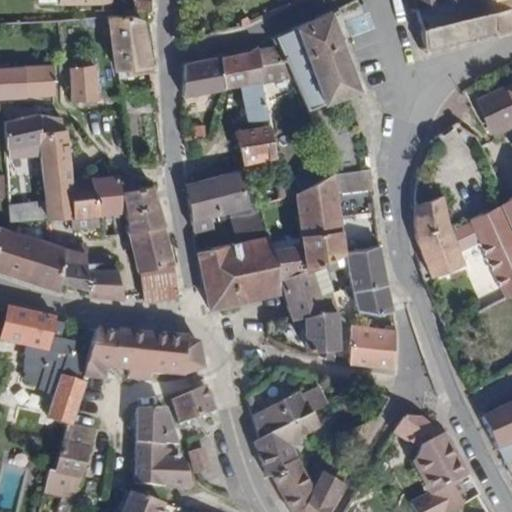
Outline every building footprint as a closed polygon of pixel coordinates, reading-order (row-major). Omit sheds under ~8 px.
[(511,0),(411,0),(423,50),(511,26),(511,0)] [(150,12),(151,2),(134,2),(134,12),(146,12),(150,12)] [(310,68),(322,103),(357,90),(329,12),(296,27),(305,54),(310,68)] [(134,18),(104,18),(115,71),(122,70),(123,80),(150,75),(139,18),(134,18)] [(268,77),(291,74),(286,62),(275,37),(272,38),(267,41),(270,48),(250,53),(219,59),(222,89),(240,86),(246,120),(265,116),(273,115),(268,77)] [(291,74),(306,109),(322,103),(310,68),(305,54),(286,62),(291,74)] [(222,89),(219,59),(184,66),(183,96),(201,93),(222,89)] [(0,97),(2,98),(51,95),(51,64),(0,65),(0,97)] [(68,67),(69,104),(95,100),(93,67),(68,67)] [(122,70),(115,71),(117,81),(123,80),(122,70)] [(511,84),(475,100),(488,132),(490,131),(493,139),(503,133),(511,128),(511,84)] [(60,118),(39,119),(40,134),(65,133),(65,130),(61,130),(60,118)] [(39,119),(4,122),(6,156),(41,154),(40,134),(39,119)] [(202,125),(183,126),(183,141),(202,139),(202,125)] [(274,157),(267,125),(235,133),(243,165),(274,157)] [(40,134),(41,154),(43,180),(45,204),(46,220),(70,219),(70,180),(65,133),(40,134)] [(23,156),(22,175),(38,175),(38,157),(23,156)] [(334,173),(331,170),(310,186),(302,191),(297,195),(295,197),(303,240),(337,229),(335,216),(332,193),(370,187),(367,167),(334,173)] [(240,171),(213,177),(221,215),(226,213),(230,212),(237,211),(248,208),(240,171)] [(304,173),(290,183),(297,195),(302,191),(310,186),(304,173)] [(118,187),(117,176),(96,178),(97,216),(123,215),(118,187)] [(163,227),(150,187),(140,189),(137,182),(117,176),(118,187),(123,215),(125,234),(163,227)] [(213,177),(184,184),(188,217),(191,231),(213,227),(211,217),(221,215),(213,177)] [(97,216),(96,178),(70,180),(70,219),(70,227),(97,227),(97,216)] [(280,200),(295,197),(289,185),(278,188),(280,200)] [(496,203),(507,223),(511,220),(511,192),(505,196),(505,199),(496,203)] [(439,198),(411,203),(410,212),(411,229),(418,264),(424,280),(462,266),(456,249),(480,240),(484,254),(494,286),(477,293),(482,309),(511,294),(511,232),(510,229),(507,223),(496,203),(470,214),(472,222),(449,229),(439,198)] [(45,204),(10,207),(11,222),(46,220),(45,204)] [(268,237),(261,205),(254,206),(255,216),(245,218),(244,215),(231,218),(230,212),(226,213),(233,245),(268,237)] [(1,227),(0,232),(0,270),(56,291),(57,283),(61,247),(8,229),(1,227)] [(164,233),(163,227),(125,234),(136,271),(171,266),(170,260),(164,233)] [(337,229),(303,240),(309,274),(315,269),(327,261),(340,251),(337,229)] [(233,245),(196,253),(207,309),(227,306),(282,295),(268,237),(233,245)] [(62,239),(61,247),(84,254),(83,245),(62,239)] [(381,263),(378,244),(340,251),(348,288),(384,283),(381,263)] [(61,247),(57,283),(79,286),(84,287),(84,260),(84,254),(61,247)] [(84,287),(84,295),(121,300),(115,270),(108,270),(108,263),(84,260),(84,287)] [(176,298),(171,266),(136,271),(140,299),(176,298)] [(315,269),(309,274),(282,295),(287,317),(292,334),(302,332),(304,351),(333,351),(329,315),(327,294),(315,269)] [(384,283),(348,288),(353,310),(368,312),(391,311),(386,283),(384,283)] [(0,341),(62,360),(61,362),(71,357),(72,347),(58,343),(61,328),(52,326),(54,320),(7,309),(0,332),(0,341)] [(353,350),(353,366),(394,368),(394,333),(349,324),(349,349),(353,350)] [(93,330),(81,373),(100,378),(102,367),(141,373),(140,379),(162,381),(164,374),(180,375),(203,372),(197,343),(185,337),(117,331),(116,335),(93,330)] [(71,357),(61,362),(47,418),(68,423),(81,373),(76,371),(78,359),(71,357)] [(210,405),(202,387),(169,401),(177,424),(212,410),(210,405)] [(315,410),(324,405),(316,388),(299,397),(297,393),(263,411),(266,418),(253,424),(258,439),(307,414),(315,410)] [(511,403),(480,418),(482,422),(491,442),(496,451),(511,442),(511,403)] [(132,439),(172,445),(162,418),(159,418),(158,409),(135,409),(132,439)] [(314,427),(307,414),(258,439),(253,441),(264,480),(269,477),(295,463),(296,462),(290,447),(296,445),(294,439),(314,427)] [(360,450),(377,417),(346,435),(342,440),(360,450)] [(403,417),(392,434),(418,449),(416,456),(409,461),(429,494),(464,472),(444,435),(419,419),(403,417)] [(92,430),(68,423),(63,440),(86,447),(92,430)] [(129,480),(187,486),(172,445),(132,439),(129,480)] [(86,447),(63,440),(55,473),(75,479),(86,447)] [(511,442),(496,451),(502,463),(511,458),(511,442)] [(188,455),(194,474),(208,470),(203,451),(188,455)] [(192,475),(194,474),(188,455),(186,456),(192,475)] [(295,463),(269,477),(279,493),(290,511),(299,511),(325,468),(317,463),(304,483),(299,471),(295,463)] [(327,511),(341,486),(331,481),(335,473),(325,468),(299,511),(327,511)] [(75,479),(55,473),(46,495),(76,500),(84,480),(75,479)] [(129,493),(127,494),(121,507),(118,511),(158,511),(161,506),(129,493)]
